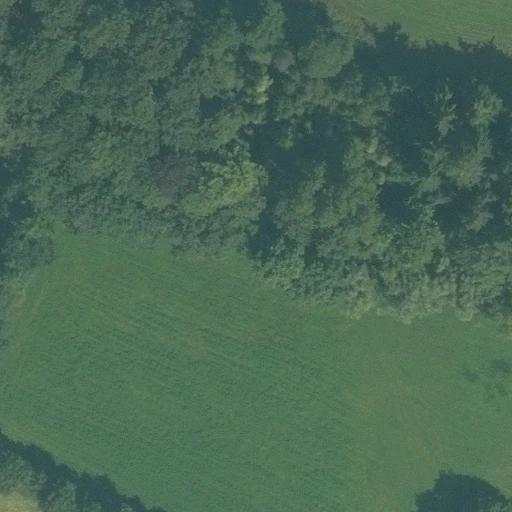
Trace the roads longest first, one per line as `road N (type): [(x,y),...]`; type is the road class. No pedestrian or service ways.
road 1 (track): [(0,115),(369,242),(452,239),(511,262)]
road 2 (track): [(0,270),(52,134)]
